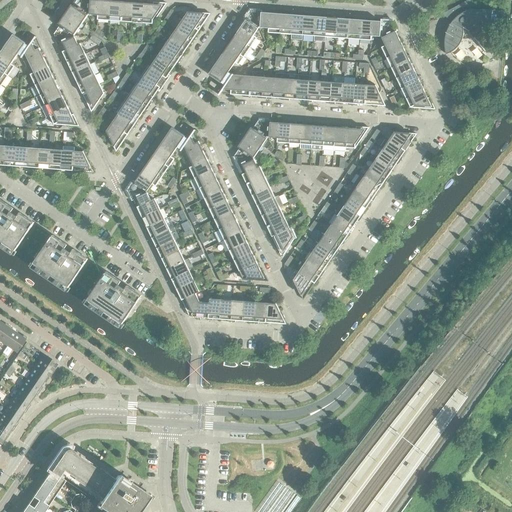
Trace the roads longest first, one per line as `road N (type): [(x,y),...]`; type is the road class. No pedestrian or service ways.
road 1 (tertiary): [(349,385),(511,189)]
road 2 (residential): [(301,327),(442,121)]
road 3 (residential): [(301,327),(213,142),(212,115)]
road 4 (residential): [(442,121),(235,108),(212,115)]
road 5 (tertiary): [(168,423),(293,426),(326,411),(349,385)]
road 6 (tertiary): [(349,385),(300,412),(170,407)]
road 7 (residential): [(80,233),(178,91)]
road 8 (residential): [(114,403),(110,380),(0,303)]
road 9 (tertiary): [(114,403),(54,415),(14,462)]
